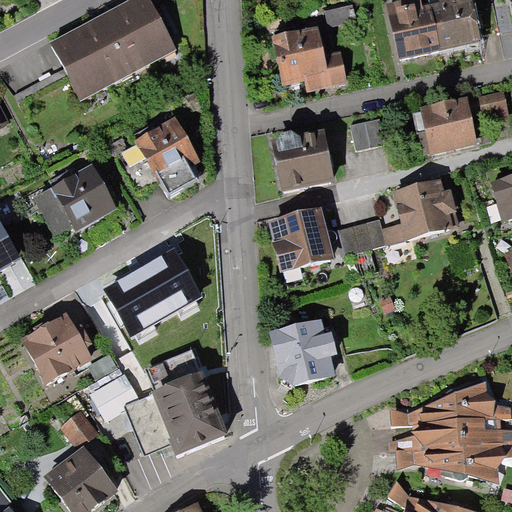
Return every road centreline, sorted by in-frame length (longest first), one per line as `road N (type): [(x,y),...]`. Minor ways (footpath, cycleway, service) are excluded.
road 1 (residential): [(233,126),(511,59)]
road 2 (residential): [(257,447),(511,333)]
road 3 (residential): [(511,150),(241,215)]
road 4 (residential): [(239,195),(210,199),(0,316)]
road 5 (residential): [(241,215),(257,447)]
road 6 (residential): [(137,511),(257,447)]
road 7 (residential): [(225,0),(233,126)]
